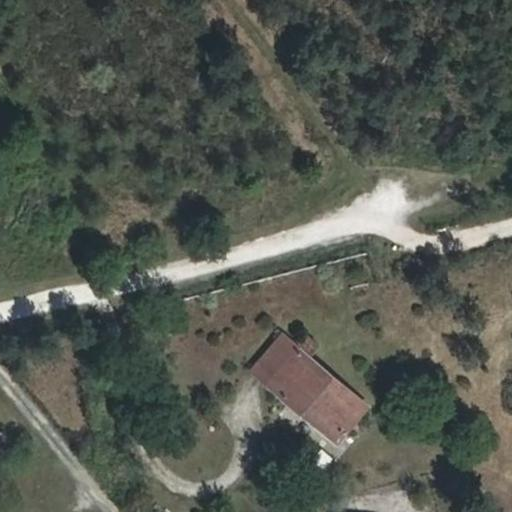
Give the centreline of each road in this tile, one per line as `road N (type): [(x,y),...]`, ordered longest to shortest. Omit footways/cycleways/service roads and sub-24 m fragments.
road 1 (track): [(511,184),(397,214),(238,0)]
road 2 (unknown): [(113,286),(140,426),(170,481),(206,494),(228,489),(250,460),(259,422)]
